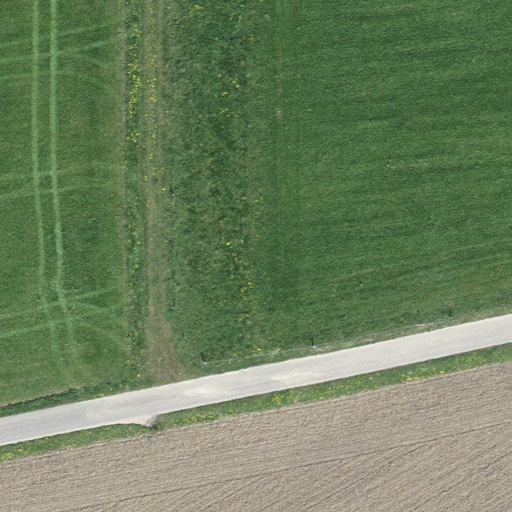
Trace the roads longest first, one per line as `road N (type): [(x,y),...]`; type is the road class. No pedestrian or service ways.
road 1 (track): [(0,430),(511,334)]
road 2 (track): [(156,0),(160,396)]
